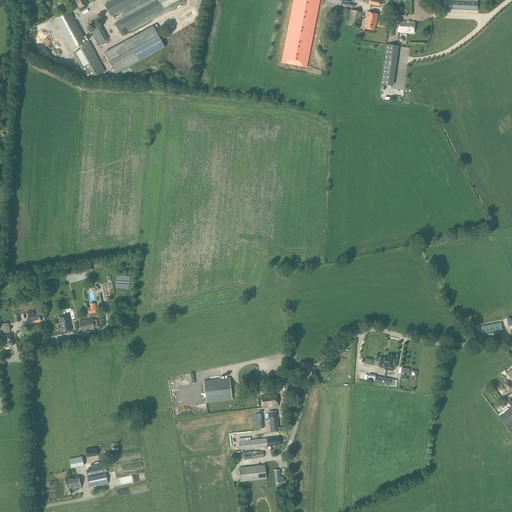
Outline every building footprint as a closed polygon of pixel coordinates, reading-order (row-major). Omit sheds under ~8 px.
[(74,0),(79,9),(88,5),(84,0),(74,0)] [(113,0),(112,1),(104,5),(111,17),(118,13),(141,0),(113,0)] [(122,20),(114,24),(122,38),(130,33),(185,3),(183,0),(141,0),(118,13),(122,20)] [(305,68),(318,0),(294,0),(282,63),(305,68)] [(477,0),(452,0),(452,10),(477,11),(477,0)] [(184,24),(196,19),(192,9),(180,14),(184,24)] [(351,10),(347,26),(359,28),(362,12),(351,10)] [(85,40),(69,12),(55,20),(71,51),(74,49),(76,52),(73,54),(88,81),(105,72),(88,41),(83,43),(82,41),(85,40)] [(375,25),(376,25),(378,14),(367,12),(365,23),(366,23),(365,29),(374,31),(375,25)] [(393,36),(396,14),(390,14),(388,35),(393,36)] [(413,33),(414,22),(399,21),(398,32),(413,33)] [(108,40),(100,26),(91,31),(99,45),(108,40)] [(105,53),(116,74),(164,48),(153,27),(105,53)] [(54,42),(65,61),(71,58),(60,38),(54,42)] [(396,46),(386,45),(381,85),(391,86),(396,46)] [(65,277),(92,271),(91,265),(64,272),(65,277)] [(40,316),(35,318),(33,311),(27,312),(28,319),(27,319),(29,324),(41,322),(40,316)] [(71,324),(72,324),(70,316),(59,318),(62,332),(72,330),(71,324)] [(92,319),(79,322),(81,333),(94,330),(94,329),(98,329),(96,319),(92,319)] [(4,334),(5,334),(6,338),(3,339),(4,342),(2,342),(2,343),(2,346),(3,347),(5,347),(5,348),(13,347),(12,341),(11,341),(10,338),(9,333),(10,333),(8,323),(2,325),(4,334)] [(483,336),(502,332),(502,327),(482,331),(483,336)] [(73,337),(62,340),(63,346),(75,344),(73,337)] [(386,355),(386,359),(380,358),(379,366),(384,367),(392,368),(394,357),(386,355)] [(375,376),(374,382),(394,386),(396,380),(375,376)] [(292,377),(283,378),(286,391),(293,389),(292,377)] [(229,378),(204,381),(207,403),(232,400),(229,378)] [(497,388),(503,396),(511,389),(511,388),(506,381),(497,388)] [(262,408),(278,406),(276,395),(261,397),(262,408)] [(511,407),(499,417),(511,434),(511,407)] [(270,433),(279,432),(277,411),(268,412),(270,433)] [(280,445),(279,437),(239,442),(240,450),(280,445)] [(263,452),(256,453),(256,451),(243,453),(244,460),(264,457),(263,452)] [(71,468),(84,466),(82,457),(70,459),(71,468)] [(87,476),(104,473),(102,463),(91,465),(92,469),(86,470),(87,476)] [(241,482),(266,479),(265,465),(239,469),(241,482)] [(279,470),(274,471),(275,483),(283,482),(283,478),(280,478),(279,474),(280,474),(280,471),(279,471),(279,470)] [(87,477),(89,487),(108,483),(106,473),(87,477)] [(74,493),(73,489),(81,487),(79,477),(65,480),(67,490),(68,494),(74,493)]
